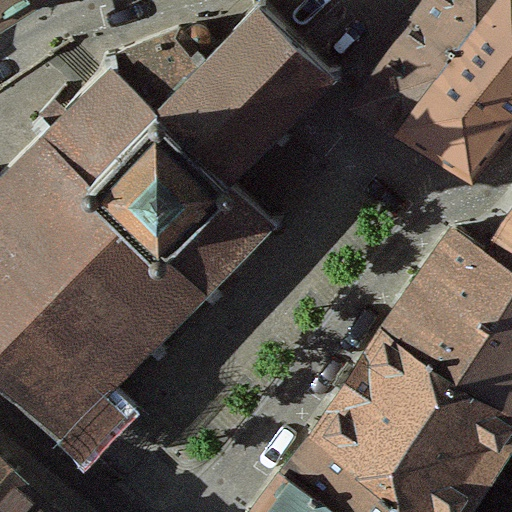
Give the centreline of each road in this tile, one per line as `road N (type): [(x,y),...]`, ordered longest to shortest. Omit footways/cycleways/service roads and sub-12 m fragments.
road 1 (residential): [(440,189),(205,511)]
road 2 (unclassified): [(119,511),(0,408)]
road 3 (residential): [(0,62),(113,0)]
